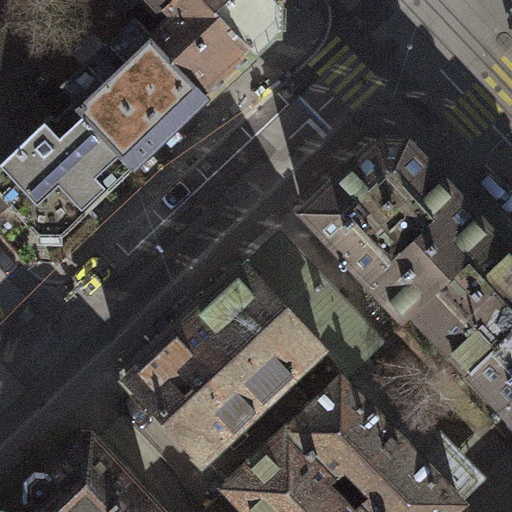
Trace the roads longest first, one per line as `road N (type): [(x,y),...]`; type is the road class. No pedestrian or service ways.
road 1 (residential): [(417,3),(56,349)]
road 2 (residential): [(511,104),(417,3)]
